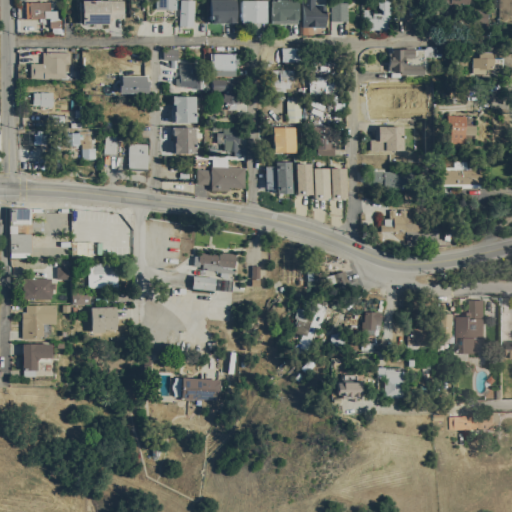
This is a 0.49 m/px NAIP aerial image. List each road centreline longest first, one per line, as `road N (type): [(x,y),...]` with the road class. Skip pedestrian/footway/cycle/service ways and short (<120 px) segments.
road 1 (secondary): [(0,185),(254,213),(395,260),(500,248)]
road 2 (residential): [(9,42),(410,40)]
road 3 (residential): [(153,42),(155,183),(139,212),(139,304)]
road 4 (residential): [(355,40),(351,243)]
road 5 (residential): [(7,185),(4,385)]
road 6 (residential): [(7,185),(9,0)]
road 7 (residential): [(253,39),(254,213)]
road 8 (residential): [(363,407),(511,405)]
road 9 (residential): [(395,260),(410,286),(511,286)]
